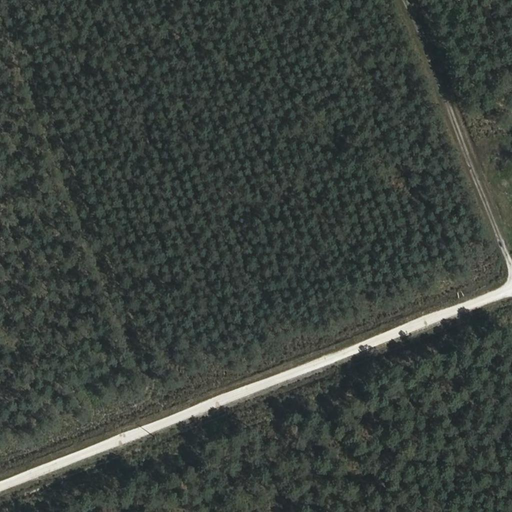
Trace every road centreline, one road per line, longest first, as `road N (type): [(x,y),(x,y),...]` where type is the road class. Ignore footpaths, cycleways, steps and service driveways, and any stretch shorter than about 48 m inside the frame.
road 1 (track): [(0,490),(511,290)]
road 2 (track): [(511,254),(412,0)]
